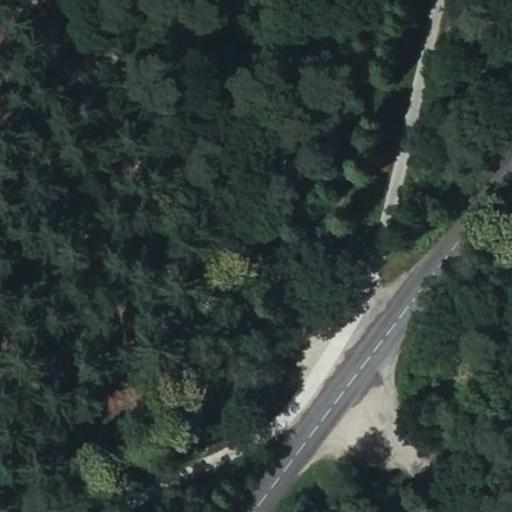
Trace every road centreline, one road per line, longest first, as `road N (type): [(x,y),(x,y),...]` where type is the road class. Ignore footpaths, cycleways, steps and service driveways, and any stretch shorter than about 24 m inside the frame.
road 1 (track): [(345,385),(22,0)]
road 2 (track): [(442,0),(372,280),(326,362),(275,421)]
road 3 (track): [(345,385),(97,511)]
road 4 (tertiary): [(511,165),(345,385)]
road 5 (unclassified): [(447,511),(345,385)]
road 6 (tertiary): [(345,385),(250,511)]
